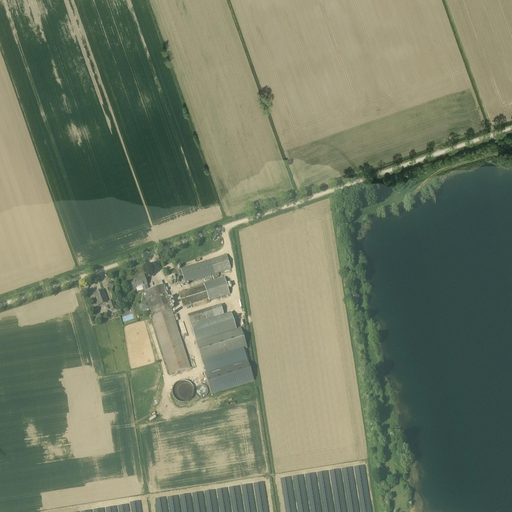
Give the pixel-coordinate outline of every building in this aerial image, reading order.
[(186,250),(177,253),(179,260),(188,257),(186,250)] [(180,270),(181,271),(178,272),(181,282),(184,281),(185,284),(231,270),(226,255),(180,270)] [(133,281),(134,282),(131,283),(130,284),(132,288),(132,289),(135,288),(136,289),(142,287),(144,293),(152,317),(151,317),(169,375),(171,374),(190,368),(164,286),(149,291),(147,285),(144,276),(137,278),(138,280),(133,281)] [(224,278),(223,279),(204,285),(204,286),(179,294),(183,307),(208,300),(209,301),(228,295),(230,295),(224,278)] [(103,292),(94,295),(98,307),(108,303),(106,298),(105,298),(103,292)] [(211,309),(188,316),(191,326),(224,315),(221,306),(211,309)] [(126,314),(122,316),(124,322),(134,319),(132,313),(126,315),(126,314)] [(195,341),(236,329),(231,313),(224,315),(191,326),(195,341)] [(240,328),(196,342),(202,363),(247,349),(240,328)] [(254,383),(247,360),(204,374),(211,397),(254,383)] [(190,402),(192,383),(180,382),(179,390),(180,391),(179,398),(182,398),(182,401),(190,402)]
